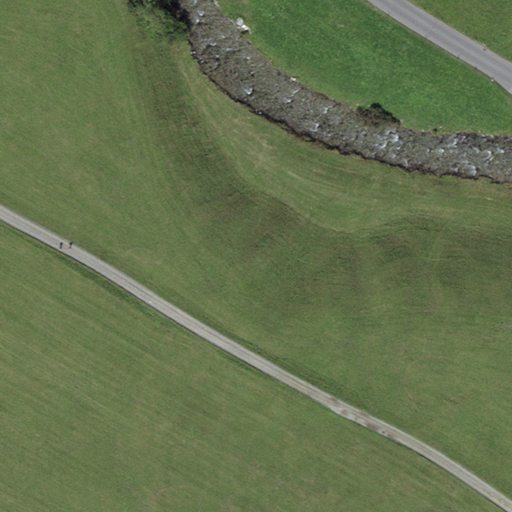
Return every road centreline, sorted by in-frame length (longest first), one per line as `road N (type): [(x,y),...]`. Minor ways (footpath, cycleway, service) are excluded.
road 1 (track): [(0,212),(415,443),(511,508)]
road 2 (tertiary): [(385,0),(511,76)]
